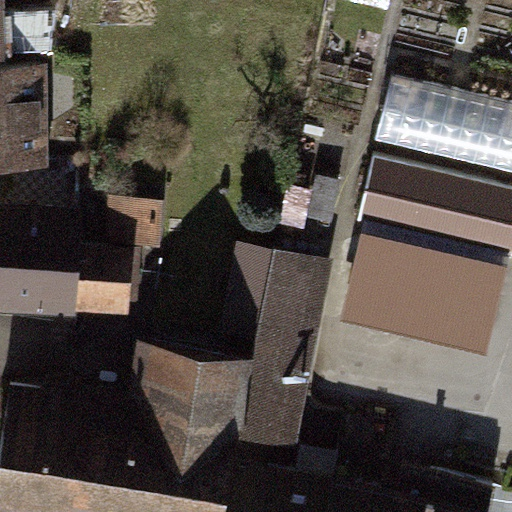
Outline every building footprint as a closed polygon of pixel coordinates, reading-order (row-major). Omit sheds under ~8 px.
[(0,0),(0,48),(54,46),(60,7),(1,10),(0,0)] [(39,64),(0,63),(0,159),(41,160),(39,64)] [(511,100),(394,73),(380,135),(511,165),(511,100)] [(511,183),(377,151),(361,215),(511,251),(511,183)] [(160,198),(116,195),(113,236),(158,239),(160,198)] [(84,216),(0,206),(0,296),(81,302),(81,296),(83,240),(84,216)] [(506,264),(369,233),(354,298),(491,329),(506,264)] [(132,244),(83,240),(81,296),(129,297),(132,244)] [(276,309),(265,360),(302,368),(326,257),(278,245),(266,308),(276,309)] [(16,383),(0,476),(0,498),(86,511),(224,511),(252,379),(248,378),(255,353),(154,338),(141,404),(16,383)] [(302,368),(265,360),(260,379),(252,379),(224,511),(330,511),(338,477),(267,462),(282,417),(292,418),(302,368)] [(338,477),(330,511),(490,511),(497,478),(436,464),(429,496),(338,477)]
